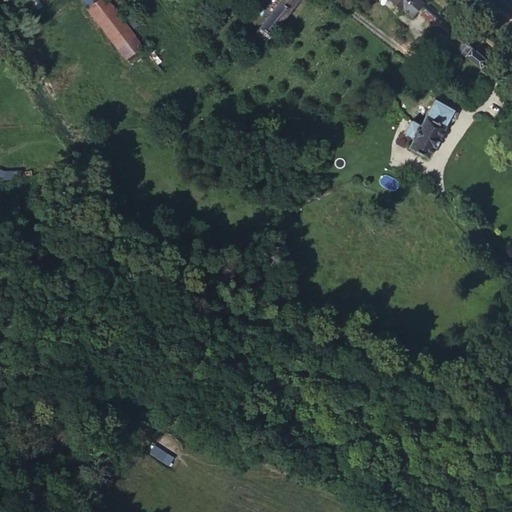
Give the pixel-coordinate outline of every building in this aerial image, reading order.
[(83,0),(123,59),(134,51),(148,70),(154,65),(106,0),(83,0)] [(200,0),(199,1),(209,11),(220,0),(200,0)] [(285,0),(269,0),(244,29),(253,38),(285,0)] [(388,0),(403,13),(414,0),(388,0)] [(416,11),(456,46),(461,41),(426,9),(421,5),(416,11)] [(480,72),(486,65),(479,57),(461,41),(456,46),(454,49),(480,72)] [(400,115),(393,130),(404,135),(399,144),(418,153),(442,106),(424,96),(412,122),(400,115)] [(277,151),(272,159),(289,171),(293,164),(277,151)]
